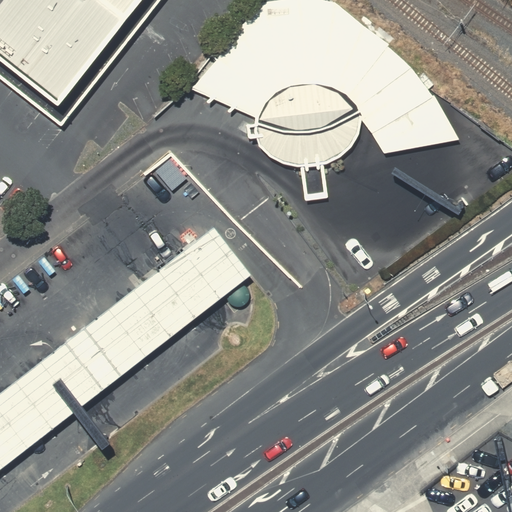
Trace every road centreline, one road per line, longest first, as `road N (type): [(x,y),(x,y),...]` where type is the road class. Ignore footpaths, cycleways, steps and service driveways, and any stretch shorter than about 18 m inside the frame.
road 1 (motorway): [(110,511),(511,214)]
road 2 (primary): [(176,511),(511,287)]
road 3 (primary): [(511,349),(287,511)]
